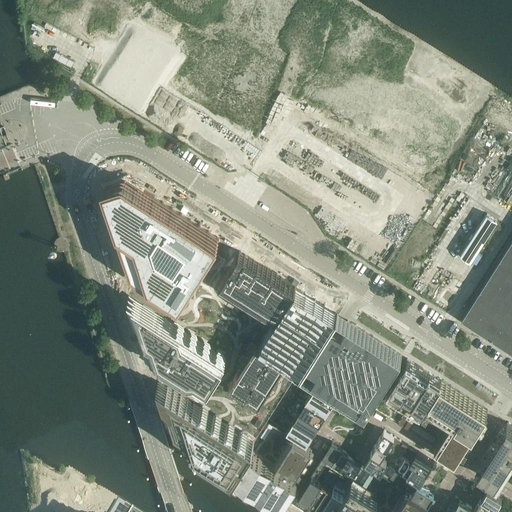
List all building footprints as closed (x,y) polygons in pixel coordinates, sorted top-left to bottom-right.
[(8,152),(13,149),(9,141),(2,127),(0,128),(0,148),(5,146),(8,152)] [(135,185),(97,197),(177,439),(232,474),(335,312),(135,185)] [(487,213),(461,254),(471,261),(497,220),(487,213)] [(511,240),(462,318),(511,350),(511,240)] [(455,279),(442,299),(450,304),(463,284),(455,279)] [(337,313),(301,370),(318,381),(338,394),(366,411),(402,355),(363,330),(337,313)] [(430,397),(441,379),(442,378),(430,370),(429,372),(415,363),(407,358),(402,366),(387,390),(397,397),(399,398),(421,411),(421,412),(430,397)] [(455,460),(480,422),(488,409),(477,402),(441,379),(430,397),(427,402),(430,398),(458,416),(438,448),(435,446),(435,447),(455,460)] [(318,381),(312,391),(332,404),(338,394),(318,381)] [(332,404),(312,391),(305,400),(326,413),(332,404)] [(326,413),(305,400),(299,410),(319,423),(326,413)] [(319,423),(299,410),(293,420),(313,433),(319,423)] [(313,433),(293,420),(287,430),(307,442),(313,433)] [(511,424),(507,422),(477,468),(495,480),(511,453),(511,424)] [(390,443),(398,448),(403,441),(384,429),(371,451),(381,457),(390,443)] [(251,449),(235,474),(282,504),(298,479),(295,477),(312,449),(293,437),(273,469),(260,460),(263,457),(251,449)] [(299,492),(310,499),(322,479),(317,475),(327,459),(333,463),(337,456),(342,448),(332,441),(299,492)] [(398,448),(396,452),(402,455),(408,445),(403,441),(398,448)] [(342,448),(337,456),(356,468),(362,460),(342,448)] [(410,460),(410,461),(426,471),(433,460),(416,450),(410,460)] [(370,452),(363,463),(380,474),(387,463),(370,452)] [(405,458),(399,468),(400,469),(413,478),(420,482),(426,471),(410,461),(410,460),(405,458)] [(397,467),(390,478),(394,480),(400,469),(399,468),(397,467)] [(420,482),(413,478),(406,488),(408,490),(428,502),(435,492),(427,487),(426,488),(423,486),(424,484),(421,482),(420,482)] [(322,479),(310,499),(320,506),(333,486),(322,479)] [(331,511),(369,511),(373,506),(377,500),(351,483),(345,491),(331,511)] [(333,486),(320,506),(329,511),(331,511),(345,491),(334,484),(333,486)] [(487,488),(481,497),(497,507),(502,497),(487,488)] [(422,511),(423,511),(418,509),(427,503),(428,504),(428,502),(408,490),(394,511),(383,511),(373,506),(369,511),(422,511)] [(460,496),(454,505),(465,511),(482,511),(483,511),(475,506),(472,504),(460,496)] [(481,497),(475,506),(483,511),(484,511),(499,511),(501,510),(497,507),(481,497)]
